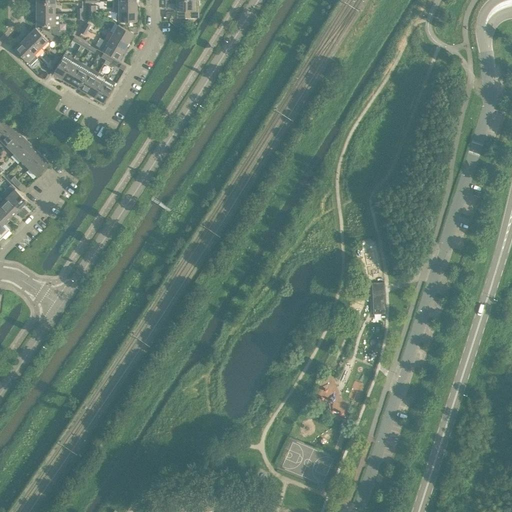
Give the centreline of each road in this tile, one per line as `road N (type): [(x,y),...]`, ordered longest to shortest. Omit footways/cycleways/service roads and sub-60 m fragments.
road 1 (residential): [(356,511),(476,142)]
road 2 (tertiary): [(60,306),(255,0)]
road 3 (primary): [(418,511),(498,262)]
road 4 (residential): [(63,95),(105,118),(155,30),(155,0)]
